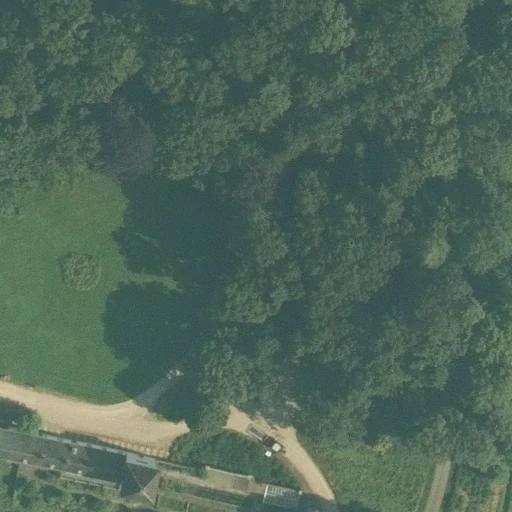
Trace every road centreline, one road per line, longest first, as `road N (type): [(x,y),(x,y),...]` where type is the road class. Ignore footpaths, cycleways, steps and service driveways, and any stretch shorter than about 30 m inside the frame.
road 1 (track): [(409,117),(412,189),(448,339),(445,443),(432,511)]
road 2 (residential): [(306,152),(511,83)]
